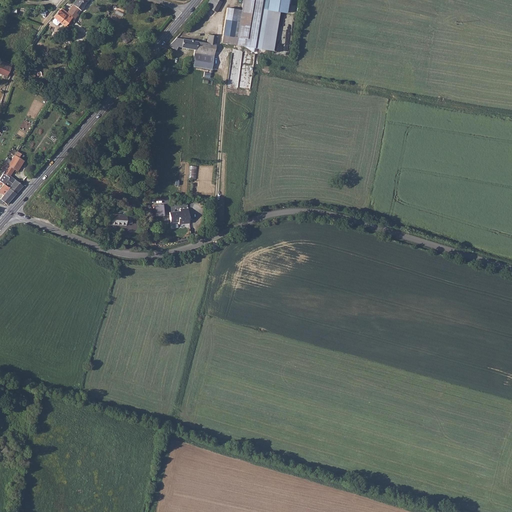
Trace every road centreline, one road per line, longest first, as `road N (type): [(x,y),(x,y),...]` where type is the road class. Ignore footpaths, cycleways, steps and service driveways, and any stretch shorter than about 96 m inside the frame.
road 1 (unclassified): [(511,269),(299,210),(137,256),(10,214)]
road 2 (primary): [(184,15),(10,214)]
road 3 (unclassified): [(61,0),(20,61),(0,113)]
